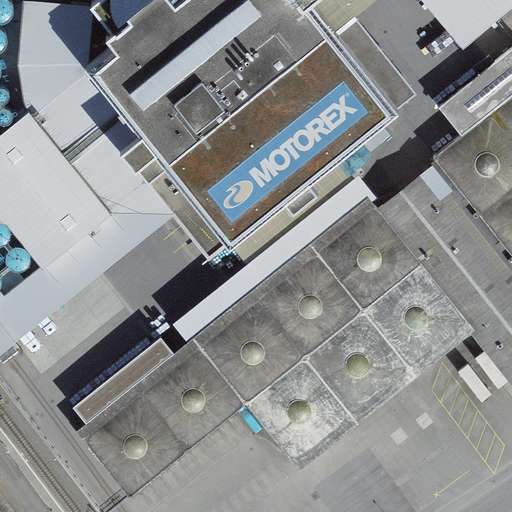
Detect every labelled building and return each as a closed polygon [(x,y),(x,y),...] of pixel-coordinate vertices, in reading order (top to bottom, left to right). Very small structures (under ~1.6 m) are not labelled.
[(13,6),(12,0),(11,0),(0,0),(0,17),(3,17),(8,15),(11,11),(13,6)] [(115,122),(129,139),(120,147),(208,258),(285,198),(293,208),(318,188),(310,178),(398,107),(312,0),(92,0),(91,1),(113,28),(106,33),(113,42),(87,63),(126,113),(115,122)] [(511,0),(437,0),(471,39),(511,4),(511,0)] [(460,133),(433,155),(511,253),(511,45),(438,105),(460,133)] [(0,98),(1,98),(5,97),(7,95),(9,91),(8,88),(7,85),(5,83),(2,82),(0,81),(0,98)] [(0,118),(1,119),(5,119),(8,118),(11,116),(12,112),(12,109),(11,106),(9,104),(6,102),(3,102),(0,102),(0,118)] [(0,215),(1,216),(6,217),(43,263),(110,209),(27,106),(0,128),(0,215)] [(511,295),(419,179),(384,207),(511,367),(511,295)] [(469,319),(374,201),(82,436),(129,495),(246,401),(293,459),(469,319)] [(0,239),(4,237),(8,234),(9,230),(9,225),(7,220),(3,217),(0,216),(0,239)] [(6,250),(6,254),(8,259),(11,263),(16,264),(21,264),(25,262),(29,258),(30,253),(29,248),(27,244),(23,242),(19,240),(15,241),(10,243),(7,246),(6,250)] [(427,361),(405,380),(414,391),(436,373),(427,361)]
